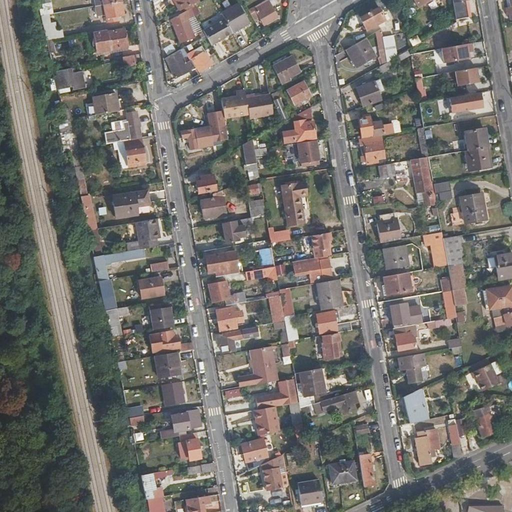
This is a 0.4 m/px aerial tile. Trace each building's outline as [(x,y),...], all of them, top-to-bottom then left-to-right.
[(181,11),(174,0),(171,0),(178,12),(181,11)] [(199,0),(174,0),(181,11),(199,0)] [(226,10),(231,7),(226,0),(222,3),(226,10)] [(277,17),(267,0),(266,0),(248,11),(254,21),(259,17),(264,26),(277,17)] [(451,0),(454,16),(468,14),(466,1),(468,0),(451,0)] [(124,16),(121,1),(95,6),(94,6),(96,16),(105,15),(107,23),(120,21),(119,17),(124,16)] [(224,19),(232,33),(249,23),(238,3),(231,7),(226,10),(221,13),(224,19)] [(379,7),(359,18),(366,31),(386,20),(379,7)] [(190,8),(171,19),(181,44),(194,38),(188,21),(195,17),(190,8)] [(224,19),(203,31),(211,45),(232,33),(224,19)] [(43,39),(63,38),(63,30),(55,30),(55,23),(43,23),(43,39)] [(107,32),(107,30),(92,32),(95,52),(110,50),(127,46),(124,29),(107,32)] [(386,62),(397,56),(393,35),(382,37),(383,38),(383,39),(385,53),(386,62)] [(365,38),(345,50),(356,68),(376,57),(365,38)] [(47,40),(49,54),(56,52),(53,39),(47,40)] [(377,40),(379,54),(385,53),(383,39),(377,40)] [(444,63),(469,59),(468,52),(473,51),(472,43),(441,49),(444,63)] [(190,60),(191,59),(205,51),(202,46),(187,54),(190,60)] [(179,50),(164,58),(174,79),(195,69),(190,60),(187,54),(186,54),(182,57),(179,50)] [(199,73),(213,65),(208,56),(205,51),(191,59),(199,73)] [(214,66),(221,63),(215,52),(208,56),(213,65),(214,66)] [(378,58),(380,66),(386,62),(385,53),(379,54),(378,58)] [(135,64),(133,55),(117,58),(118,68),(135,64)] [(292,57),(273,67),(282,84),(290,80),(289,77),(300,71),(292,57)] [(475,78),(475,81),(483,79),(481,68),(462,71),(462,72),(457,73),(458,81),(464,80),(472,79),(475,78)] [(54,72),(57,90),(73,86),(73,90),(85,87),(82,72),(72,74),(71,69),(54,72)] [(57,90),(54,72),(53,73),(54,78),(49,79),(51,91),(57,90)] [(422,78),(415,79),(416,90),(423,89),(422,78)] [(380,80),(356,89),(362,106),(381,99),(378,92),(384,91),(380,80)] [(303,82),(287,91),(294,104),(310,96),(303,82)] [(245,96),(244,89),(235,91),(236,96),(220,98),(224,117),(248,113),(245,96)] [(490,92),(480,94),(483,103),(492,100),(490,92)] [(95,115),(119,111),(116,93),(92,97),(95,115)] [(275,115),(271,95),(255,98),(255,95),(245,96),(248,113),(249,119),(275,115)] [(280,98),(273,101),(281,120),(288,117),(280,98)] [(455,99),(434,103),(436,117),(458,113),(455,99)] [(433,101),(419,104),(423,128),(437,125),(433,101)] [(64,121),(71,119),(69,108),(65,109),(64,107),(62,108),(61,108),(64,121)] [(312,117),(311,107),(293,117),(295,130),(282,132),(284,143),(316,139),(313,120),(307,121),(307,118),(312,117)] [(61,108),(54,109),(56,119),(63,118),(61,108)] [(487,108),(478,109),(480,117),(488,116),(487,108)] [(141,138),(142,138),(140,127),(141,127),(139,118),(138,118),(137,111),(126,113),(127,122),(123,123),(124,130),(104,133),(106,144),(113,143),(141,138)] [(224,117),(222,111),(207,114),(209,126),(180,131),(181,139),(188,138),(190,150),(213,146),(212,141),(227,139),(224,117)] [(373,135),(373,136),(381,135),(401,132),(399,122),(396,120),(391,121),(392,123),(382,125),(381,120),(371,122),(370,116),(362,117),(363,118),(358,119),(361,137),(373,135)] [(64,121),(67,136),(75,134),(72,119),(71,119),(64,121)] [(417,129),(422,159),(428,158),(423,128),(417,129)] [(485,148),(481,128),(464,131),(467,151),(485,148)] [(373,136),(358,139),(360,146),(363,145),(365,155),(366,162),(367,164),(379,163),(378,159),(385,158),(381,135),(373,136)] [(144,160),(141,138),(113,143),(114,150),(118,150),(121,169),(128,168),(128,166),(142,164),(142,161),(144,160)] [(247,170),(257,168),(252,139),(242,145),(246,166),(243,166),(244,171),(247,170)] [(320,161),(317,140),(297,143),(301,166),(318,164),(317,161),(320,161)] [(467,151),(465,151),(468,171),(489,167),(486,147),(485,148),(467,151)] [(80,195),(87,194),(78,149),(71,150),(70,150),(70,151),(80,195)] [(201,152),(195,154),(197,162),(203,160),(201,152)] [(197,162),(195,154),(188,156),(191,164),(197,162)] [(268,157),(258,159),(259,169),(269,167),(268,157)] [(422,159),(377,166),(380,178),(396,176),(395,169),(411,166),(412,170),(413,179),(416,193),(422,193),(434,190),(433,184),(428,158),(422,159)] [(250,181),(259,177),(257,168),(247,170),(250,181)] [(413,179),(412,170),(403,171),(405,181),(413,179)] [(200,180),(196,181),(198,194),(216,190),(213,175),(200,177),(200,180)] [(451,191),(449,181),(433,184),(435,194),(438,193),(451,191)] [(305,182),(281,186),(288,226),(304,223),(300,197),(307,195),(305,182)] [(258,193),(257,185),(247,186),(248,194),(258,193)] [(434,190),(422,193),(424,206),(436,204),(434,190)] [(147,191),(112,196),(116,219),(139,215),(138,207),(150,205),(149,198),(147,191)] [(226,214),(222,191),(213,194),(213,199),(201,201),(203,218),(226,214)] [(452,198),(451,191),(438,193),(439,200),(452,198)] [(462,212),(450,214),(452,226),(464,224),(487,220),(482,193),(459,197),(462,212)] [(264,205),(263,199),(249,201),(250,208),(264,205)] [(92,202),(82,205),(87,224),(96,222),(92,202)] [(264,205),(250,208),(251,218),(252,218),(266,215),(264,205)] [(377,224),(380,243),(401,240),(398,220),(395,221),(394,213),(379,215),(380,223),(377,224)] [(144,249),(158,246),(157,239),(161,238),(157,218),(135,222),(138,241),(127,243),(128,251),(144,249)] [(252,218),(251,218),(243,219),(244,226),(253,225),(252,218)] [(236,220),(221,223),(225,243),(240,240),(240,238),(245,237),(243,225),(237,225),(236,220)] [(87,230),(89,240),(99,238),(97,229),(87,230)] [(270,239),(271,243),(290,240),(288,230),(269,234),(270,239)] [(314,258),(331,255),(328,241),(332,241),(330,232),(311,236),(314,258)] [(256,242),(270,239),(269,234),(269,233),(254,236),(256,242)] [(423,236),(424,242),(431,241),(443,239),(441,233),(423,236)] [(313,251),(311,236),(303,237),(305,252),(313,251)] [(447,265),(462,263),(465,262),(461,236),(443,239),(447,265)] [(423,263),(424,270),(447,265),(443,239),(431,241),(434,261),(423,263)] [(204,251),(217,249),(216,242),(203,244),(204,251)] [(383,249),(386,270),(409,266),(405,245),(405,246),(390,248),(383,249)] [(93,257),(99,281),(109,279),(105,265),(110,265),(111,263),(145,257),(144,249),(128,251),(93,257)] [(271,249),(263,251),(266,267),(274,266),(271,249)] [(216,272),(217,277),(238,273),(234,252),(205,256),(208,273),(216,272)] [(511,277),(511,253),(493,257),(497,280),(511,277)] [(328,260),(293,266),(295,276),(309,274),(311,282),(332,279),(328,260)] [(151,272),(169,269),(167,262),(150,265),(151,272)] [(463,288),(466,288),(462,263),(447,265),(449,278),(451,290),(452,290),(463,288)] [(275,267),(245,272),(246,281),(267,277),(267,281),(277,280),(275,267)] [(408,272),(383,277),(385,286),(387,286),(389,296),(412,292),(408,272)] [(161,277),(138,280),(141,299),(164,295),(161,277)] [(441,279),(443,292),(451,290),(449,278),(441,279)] [(99,281),(103,303),(111,302),(109,295),(113,294),(109,279),(99,281)] [(320,311),(343,306),(339,279),(316,283),(320,311)] [(224,301),(225,306),(246,302),(244,292),(233,294),(233,296),(231,297),(227,280),(216,282),(216,286),(207,287),(211,304),(224,301)] [(493,317),(511,311),(511,287),(511,286),(486,290),(482,291),(484,301),(485,301),(487,300),(489,310),(492,309),(493,317)] [(284,317),(293,316),(289,288),(279,290),(284,317)] [(466,305),(463,288),(452,290),(454,307),(466,305)] [(451,290),(443,292),(443,293),(444,292),(449,319),(456,317),(451,290)] [(271,297),(276,322),(284,321),(280,296),(271,297)] [(409,326),(415,325),(421,324),(418,305),(406,307),(406,303),(390,305),(393,326),(395,326),(409,323),(409,326)] [(128,307),(117,309),(118,316),(130,314),(128,307)] [(153,330),(174,327),(171,307),(156,309),(149,310),(153,330)] [(233,308),(216,311),(220,331),(236,328),(236,324),(244,323),(242,310),(233,312),(233,308)] [(110,328),(112,337),(119,336),(120,336),(117,326),(120,325),(118,316),(117,309),(106,311),(110,328)] [(338,333),(352,330),(350,322),(336,325),(333,310),(316,314),(319,334),(337,331),(337,333),(338,333)] [(511,325),(511,311),(493,317),(493,318),(495,327),(505,324),(506,327),(511,325)] [(285,321),(286,328),(288,341),(298,340),(294,316),(293,316),(284,317),(285,321)] [(148,318),(141,320),(142,328),(150,327),(148,318)] [(450,319),(434,322),(435,328),(451,325),(450,319)] [(276,322),(273,323),(274,330),(286,328),(285,321),(284,321),(276,322)] [(507,331),(506,327),(505,324),(495,327),(497,333),(507,331)] [(395,328),(393,329),(397,351),(416,348),(414,338),(417,337),(415,325),(409,326),(395,328)] [(220,343),(221,347),(222,354),(236,351),(234,340),(258,336),(257,327),(215,335),(217,344),(220,343)] [(153,353),(179,348),(179,344),(177,336),(173,337),(173,332),(150,335),(153,353)] [(340,341),(338,333),(337,333),(320,336),(324,359),(342,357),(341,355),(339,341),(340,341)] [(119,336),(112,337),(116,357),(123,355),(122,350),(119,336)] [(323,359),(324,359),(320,336),(314,337),(317,360),(323,359)] [(448,349),(461,347),(460,338),(447,340),(448,349)] [(180,351),(193,349),(192,343),(179,344),(179,348),(180,351)] [(288,344),(281,345),(283,357),(291,356),(288,344)] [(237,378),(239,388),(278,381),(271,347),(249,350),(254,375),(237,378)] [(177,352),(155,356),(158,379),(181,375),(177,352)] [(424,354),(397,358),(399,371),(405,370),(408,384),(422,381),(420,367),(426,366),(424,354)] [(490,363),(472,372),(478,382),(482,391),(500,382),(490,363)] [(299,402),(300,408),(308,405),(307,396),(325,393),(321,369),(298,372),(298,374),(299,380),(300,384),(302,396),(298,396),(299,402)] [(293,379),(278,382),(280,393),(256,398),(258,410),(275,407),(289,404),(297,403),(293,379)] [(182,381),(161,385),(164,406),(185,403),(182,381)] [(239,389),(224,390),(225,399),(240,397),(239,389)] [(404,397),(411,423),(427,419),(420,390),(404,397)] [(359,403),(355,391),(337,396),(337,397),(312,404),(316,415),(338,408),(340,415),(357,410),(355,404),(359,403)] [(293,427),(303,424),(300,408),(299,402),(297,403),(289,404),(293,427)] [(488,406),(473,412),(482,437),(497,432),(488,406)] [(253,411),(258,436),(279,430),(275,407),(258,410),(253,411)] [(128,411),(129,418),(143,415),(142,408),(128,411)] [(159,432),(161,439),(175,437),(174,433),(188,430),(199,428),(196,409),(187,411),(187,412),(184,412),(183,408),(170,410),(173,429),(159,432)] [(456,425),(458,437),(467,436),(467,435),(464,420),(455,421),(456,425)] [(368,424),(355,426),(357,435),(369,433),(368,424)] [(451,446),(454,461),(462,457),(458,437),(456,425),(449,426),(448,426),(452,446),(451,446)] [(418,438),(415,439),(419,465),(431,463),(430,458),(435,457),(434,449),(440,448),(436,429),(417,433),(418,438)] [(200,458),(196,433),(189,434),(178,436),(179,442),(177,443),(180,459),(189,457),(189,460),(200,458)] [(263,439),(241,445),(245,462),(267,457),(263,439)] [(294,452),(288,454),(291,466),(296,465),(294,452)] [(266,491),(271,491),(283,488),(279,469),(285,467),(282,454),(263,464),(264,470),(262,470),(266,491)] [(359,456),(364,487),(375,485),(370,454),(359,456)] [(332,484),(356,480),(353,462),(329,465),(332,484)] [(188,474),(215,470),(213,463),(187,467),(188,474)] [(272,498),(290,495),(285,467),(279,469),(283,488),(271,491),(272,498)] [(141,476),(146,500),(147,499),(162,497),(164,497),(162,487),(156,489),(152,474),(141,476)] [(318,480),(297,484),(301,505),(322,502),(318,480)] [(187,511),(205,511),(204,505),(210,504),(209,496),(185,499),(187,511)] [(147,499),(149,511),(164,511),(163,499),(162,497),(147,499)]
